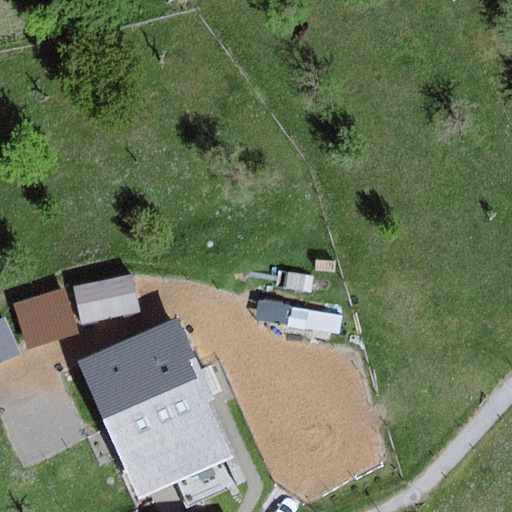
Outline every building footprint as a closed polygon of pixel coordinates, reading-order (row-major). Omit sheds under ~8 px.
[(130,276),(73,289),(82,325),(138,313),(130,276)] [(66,290),(16,306),(30,349),(80,333),(66,290)] [(342,317),(260,301),(256,319),(339,335),(342,317)] [(179,318),(78,364),(140,501),(234,459),(200,384),(189,359),(196,356),(179,318)] [(5,320),(0,322),(0,363),(20,355),(5,320)]
